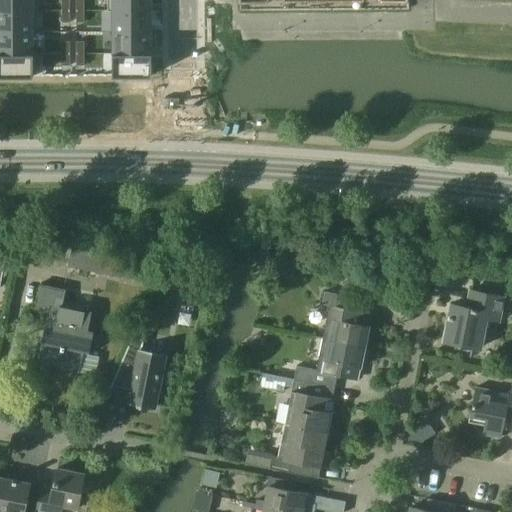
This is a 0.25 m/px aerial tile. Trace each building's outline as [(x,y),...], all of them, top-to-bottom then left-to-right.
[(0,0),(0,10),(34,11),(39,10),(38,0),(0,0)] [(70,0),(62,0),(62,11),(70,10),(70,0)] [(84,0),(76,0),(77,10),(85,10),(84,0)] [(108,0),(108,10),(113,10),(152,10),(151,0),(108,0)] [(240,0),(241,8),(409,6),(409,0),(240,0)] [(511,0),(481,0),(482,11),(511,19),(511,0)] [(34,11),(0,10),(0,32),(34,32),(34,11)] [(70,10),(62,11),(62,22),(70,22),(70,10)] [(85,10),(77,10),(77,22),(85,22),(85,10)] [(152,10),(113,10),(113,32),(152,32),(152,10)] [(34,32),(0,32),(0,53),(34,54),(34,32)] [(152,32),(113,32),(113,54),(152,53),(152,32)] [(70,42),(62,42),(62,54),(70,54),(70,42)] [(85,42),(77,42),(77,54),(85,54),(85,42)] [(34,54),(0,53),(0,76),(34,76),(34,54)] [(152,53),(113,54),(113,76),(152,76),(152,53)] [(70,54),(62,54),(62,66),(70,66),(70,54)] [(77,54),(77,66),(85,66),(85,54),(77,54)] [(69,267),(155,283),(160,260),(73,243),(69,267)] [(161,268),(158,281),(171,283),(173,271),(161,268)] [(88,330),(91,313),(62,307),(65,289),(42,285),(36,312),(48,315),(37,366),(78,374),(83,351),(90,353),(94,331),(88,330)] [(444,343),(480,350),(486,319),(502,322),(506,296),(470,289),(466,308),(452,306),(444,343)] [(323,339),(366,347),(370,327),(361,325),(363,313),(329,307),(323,339)] [(153,408),(154,408),(165,354),(163,354),(163,356),(142,351),(145,338),(143,338),(143,340),(134,338),(134,336),(133,336),(109,391),(110,391),(113,386),(133,390),(130,404),(131,404),(132,402),(153,407),(153,408)] [(337,376),(358,380),(361,368),(362,368),(366,347),(323,339),(317,371),(337,376)] [(296,367),(293,380),(307,383),(310,370),(296,367)] [(285,425),(327,433),(334,399),(305,393),(307,383),(293,380),(285,425)] [(483,435),(502,438),(506,416),(511,417),(511,393),(510,393),(507,405),(491,402),(493,392),(476,388),(470,417),(486,420),(483,435)] [(410,429),(408,440),(422,443),(428,439),(417,424),(410,429)] [(269,471),(307,478),(309,466),(321,468),(327,433),(285,425),(278,459),(272,458),(269,471)] [(40,490),(36,511),(35,511),(62,511),(64,505),(75,507),(77,511),(86,511),(90,495),(87,489),(81,488),(84,475),(58,469),(53,493),(40,490)] [(31,485),(3,479),(0,491),(0,511),(35,511),(36,511),(26,509),(31,485)] [(268,487),(264,507),(287,511),(314,511),(315,508),(320,509),(319,510),(327,511),(343,511),(346,503),(268,487)] [(410,508),(409,511),(454,511),(456,506),(427,500),(425,511),(410,508)]
